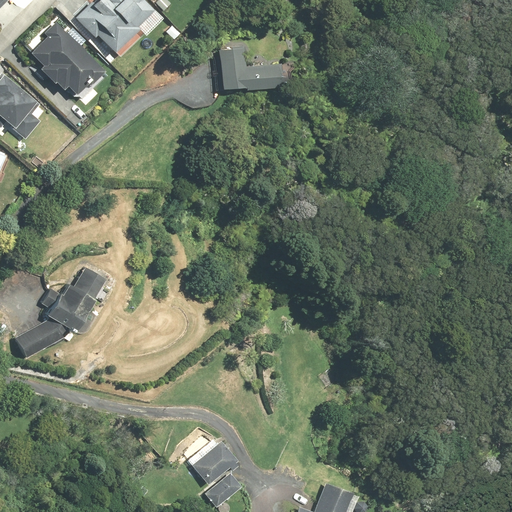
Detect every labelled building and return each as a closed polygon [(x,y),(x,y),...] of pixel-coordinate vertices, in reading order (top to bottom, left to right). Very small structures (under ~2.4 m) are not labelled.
[(94,0),(76,18),(110,54),(136,29),(134,27),(150,11),(139,0),(94,0)] [(170,2),(167,0),(156,0),(153,3),(161,11),(170,2)] [(104,73),(55,22),(44,33),(46,36),(29,53),(40,64),(37,68),(59,90),(62,87),(72,97),(90,79),(94,83),(104,73)] [(243,46),(216,47),(217,89),(278,87),(278,65),(243,66),(243,46)] [(0,128),(17,143),(32,125),(23,118),(31,108),(0,82),(0,128)] [(57,323),(77,335),(87,334),(97,316),(84,309),(102,277),(83,267),(71,287),(65,284),(59,294),(47,288),(36,308),(44,313),(43,316),(47,318),(12,337),(23,357),(63,336),(57,323)] [(189,465),(205,485),(227,468),(228,470),(237,464),(219,441),(215,444),(212,440),(187,459),(191,464),(189,465)] [(229,473),(203,493),(214,507),(240,487),(229,473)] [(343,511),(350,493),(323,483),(312,511),(297,507),(295,511),(343,511)]
